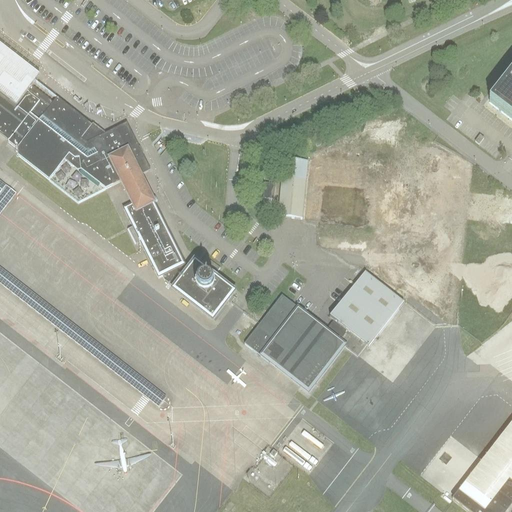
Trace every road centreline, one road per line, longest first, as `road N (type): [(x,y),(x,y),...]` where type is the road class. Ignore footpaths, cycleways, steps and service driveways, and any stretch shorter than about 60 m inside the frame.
road 1 (unclassified): [(8,0),(14,17),(145,116),(243,140)]
road 2 (unclassified): [(511,182),(370,72)]
road 3 (unclassified): [(243,140),(256,126),(370,72)]
road 4 (unclassified): [(370,72),(482,18)]
road 5 (unclassified): [(370,72),(274,0)]
